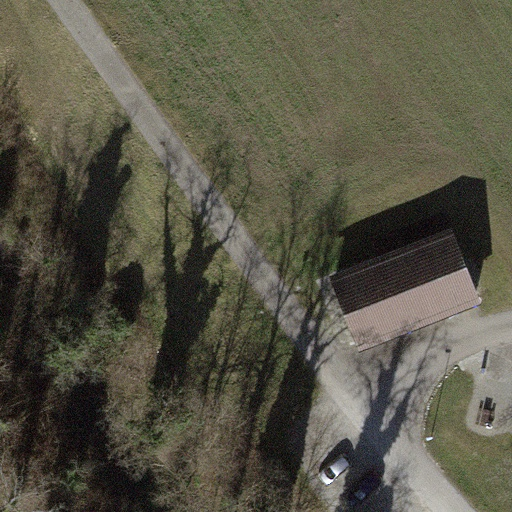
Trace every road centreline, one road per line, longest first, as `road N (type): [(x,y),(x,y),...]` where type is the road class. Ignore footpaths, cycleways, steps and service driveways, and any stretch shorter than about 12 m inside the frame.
road 1 (track): [(332,378),(62,0)]
road 2 (unclassified): [(445,511),(332,378)]
